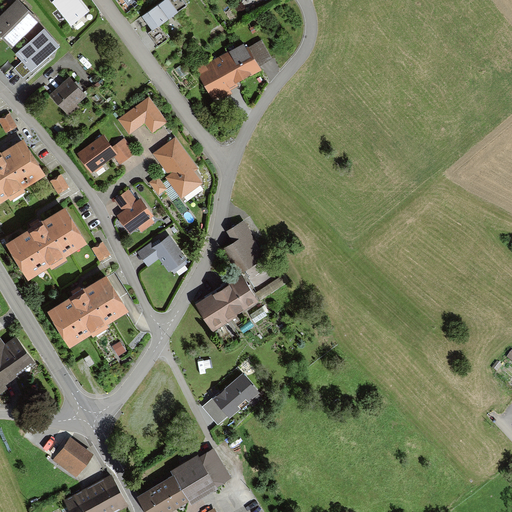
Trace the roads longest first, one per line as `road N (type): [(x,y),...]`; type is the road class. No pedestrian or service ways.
road 1 (residential): [(0,87),(95,204),(152,318),(167,330)]
road 2 (residential): [(228,167),(101,0)]
road 3 (residential): [(228,167),(264,97),(308,43),(312,19),(303,0)]
road 4 (residential): [(167,330),(206,254),(228,167)]
road 5 (tertiary): [(0,277),(85,419)]
road 6 (residential): [(85,419),(117,401),(167,330)]
